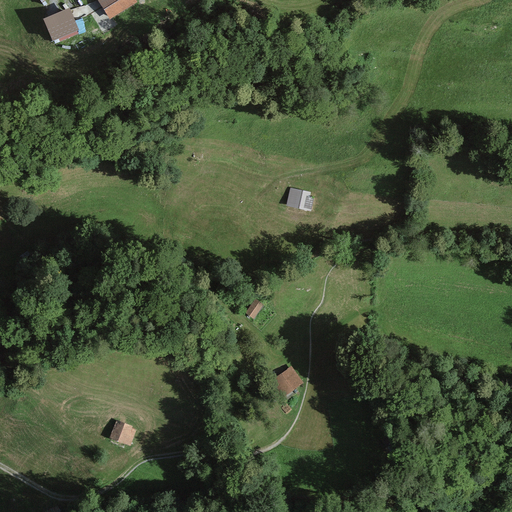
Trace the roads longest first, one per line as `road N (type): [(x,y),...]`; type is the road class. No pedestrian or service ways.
road 1 (track): [(0,463),(64,498),(119,482)]
road 2 (track): [(119,482),(141,459),(239,454)]
